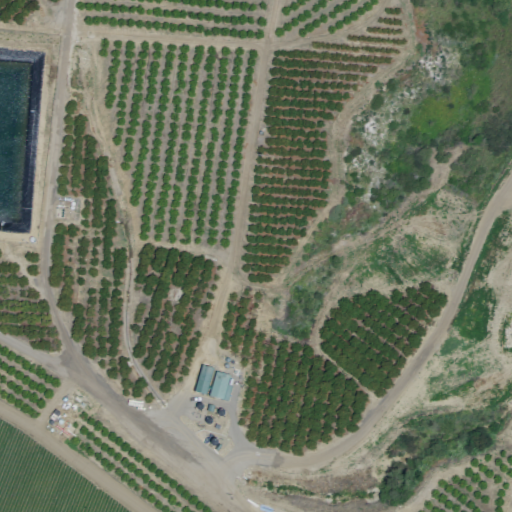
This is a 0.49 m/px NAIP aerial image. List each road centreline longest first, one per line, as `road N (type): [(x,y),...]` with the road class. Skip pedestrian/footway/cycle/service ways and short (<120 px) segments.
road 1 (residential): [(68,0),(41,290),(88,383),(251,511)]
road 2 (track): [(210,484),(234,458),(298,461),(351,438),(375,416),(436,338),(511,173)]
road 3 (track): [(146,432),(175,405),(207,336),(238,223),(276,0)]
road 4 (track): [(383,0),(352,30),(279,45),(0,25)]
road 5 (track): [(403,0),(410,46),(337,118),(330,202),(284,275),(269,289),(224,278)]
road 6 (track): [(91,32),(99,116),(135,242),(230,256)]
road 7 (track): [(146,511),(0,408)]
